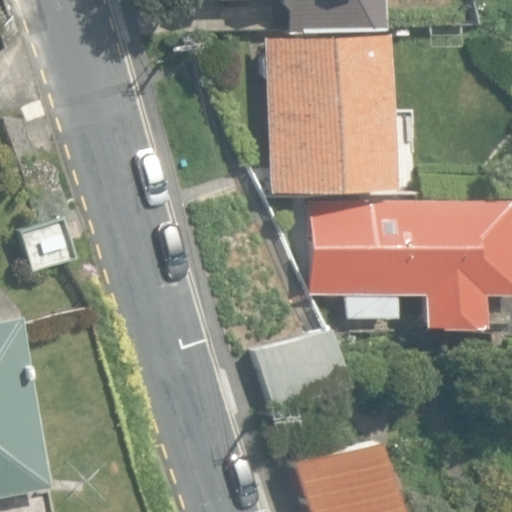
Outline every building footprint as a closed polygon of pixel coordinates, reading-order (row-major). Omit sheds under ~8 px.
[(271,0),(282,11),(282,28),(378,26),(377,0),(271,0)] [(255,37),(260,190),(382,187),(378,31),(255,35),(255,37)] [(413,291),(414,327),(469,326),(469,290),(503,290),(502,196),(304,199),(305,292),(351,292),(351,298),(378,298),(378,291),(413,291)] [(14,229),(26,269),(69,256),(57,216),(14,229)] [(0,493),(43,487),(14,315),(0,317),(0,493)] [(244,346),(261,404),(331,381),(312,325),(244,346)] [(279,458),(297,511),(380,511),(355,433),(279,458)]
